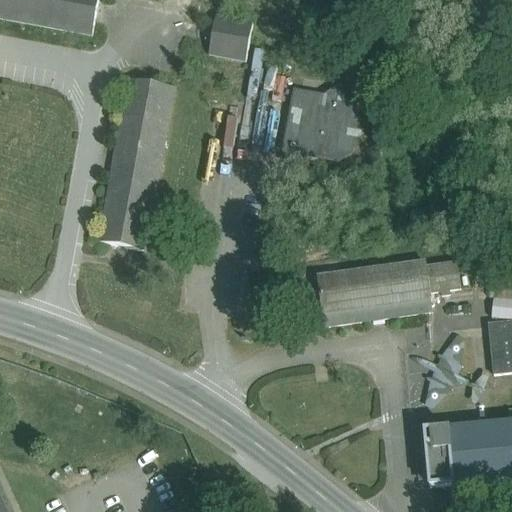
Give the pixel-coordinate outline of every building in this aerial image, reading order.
[(98,0),(0,0),(0,20),(92,37),(98,0)] [(253,27),(232,23),(233,17),(226,15),(225,21),(216,19),(209,57),(246,64),(253,27)] [(174,90),(129,82),(99,245),(143,253),(174,90)] [(324,100),(295,95),(284,153),(338,163),(350,155),(352,141),(365,133),(356,121),(359,106),(345,103),(336,91),(324,100)] [(426,266),(317,281),(320,300),(322,317),(323,317),(325,329),(432,314),(430,302),(431,301),(430,296),(441,294),(441,298),(450,297),(449,293),(461,291),(458,267),(427,272),(426,266)] [(511,316),(493,318),(494,327),(489,327),(494,378),(511,375),(511,316)] [(511,425),(424,434),(425,439),(414,440),(418,485),(429,484),(430,490),(511,482),(511,425)]
